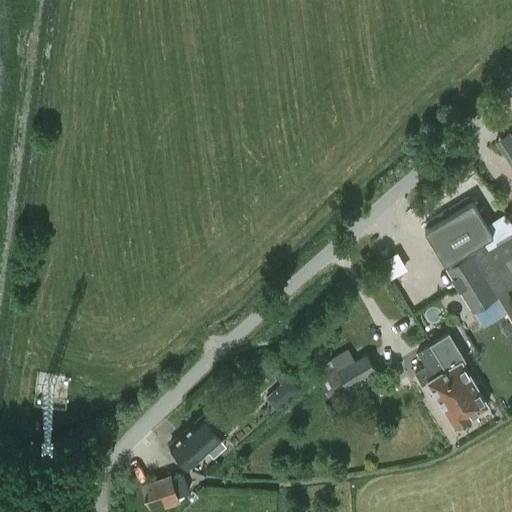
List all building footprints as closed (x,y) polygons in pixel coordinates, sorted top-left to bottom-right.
[(511,164),(511,130),(499,137),(511,164)] [(472,199),(424,229),(445,263),(449,260),(451,263),(446,266),(456,281),(472,309),(495,295),(505,312),(511,307),(511,298),(506,288),(486,249),(486,248),(483,243),(480,244),(479,242),(493,233),(472,199)] [(382,261),(392,277),(405,268),(395,253),(382,261)] [(459,399),(469,415),(488,404),(461,358),(458,360),(443,335),(430,342),(439,356),(437,357),(453,386),(454,386),(461,398),(459,399)] [(453,424),(469,415),(459,399),(461,398),(454,386),(453,386),(437,357),(439,356),(430,342),(418,350),(426,364),(415,371),(422,383),(427,380),(453,424)] [(334,365),(316,376),(332,402),(350,392),(347,387),(377,369),(367,352),(354,359),(348,348),(330,358),(334,365)] [(35,373),(34,403),(96,405),(97,376),(35,373)] [(281,384),(281,392),(286,398),(298,387),(288,377),(281,384)] [(203,413),(170,442),(190,464),(222,435),(203,413)] [(141,484),(149,506),(178,496),(170,474),(141,484)]
